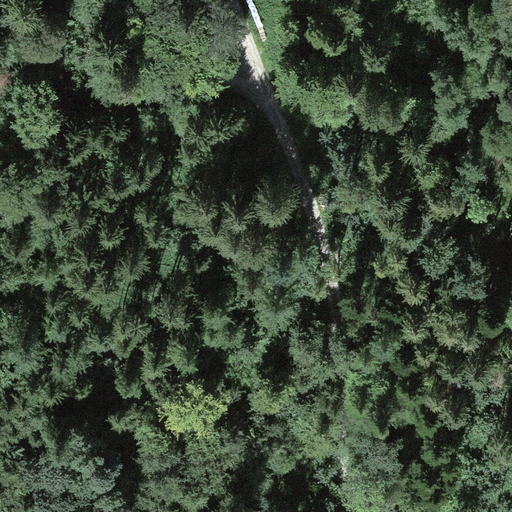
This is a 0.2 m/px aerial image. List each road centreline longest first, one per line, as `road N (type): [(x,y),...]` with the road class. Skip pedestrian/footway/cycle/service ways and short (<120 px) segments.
road 1 (track): [(349,511),(346,385),(332,282),(295,149),(249,51)]
road 2 (track): [(249,51),(147,99),(91,90),(38,60),(0,11)]
